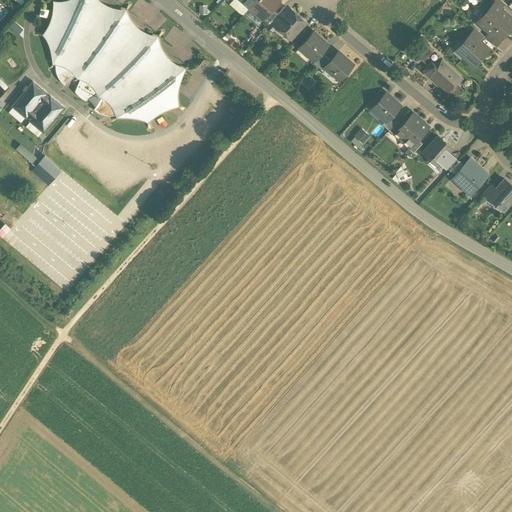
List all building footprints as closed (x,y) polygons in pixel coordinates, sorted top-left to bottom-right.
[(111,10),(107,9),(103,6),(100,4),(97,2),(95,0),(75,0),(71,2),(68,3),(64,4),(59,4),(53,4),(53,9),(52,15),(51,20),(50,24),(48,28),(42,36),(44,39),(46,43),(47,46),(48,48),(49,50),(50,57),(51,63),(55,65),(76,77),(80,80),(97,94),(101,98),(116,116),(119,119),(135,120),(139,121),(142,122),(147,124),(154,117),(159,113),(163,111),(169,109),(177,107),(176,101),(175,94),(176,86),(179,79),(180,75),(182,70),(174,66),(166,60),(161,52),(157,43),(152,38),(144,35),(137,30),(130,24),(126,16),(120,12),(116,11),(111,10)] [(257,0),(240,0),(250,8),(257,0)] [(257,0),(250,8),(263,20),(272,10),(279,2),(276,0),(257,0)] [(511,24),(511,18),(500,8),(499,8),(494,3),(494,4),(477,22),(489,33),(490,33),(498,40),(504,34),(507,32),(508,28),(511,24)] [(277,15),(271,22),(291,39),(305,23),(286,6),(277,15)] [(272,10),(263,20),(269,25),(271,22),(277,15),(272,10)] [(484,36),(475,28),(470,33),(472,35),(473,34),(480,41),(484,36)] [(327,45),(313,32),(301,46),(308,51),(306,54),(313,60),(314,61),(321,53),(327,46),(327,45)] [(498,40),(490,33),(489,33),(485,38),(495,46),(500,41),(498,40)] [(472,35),(458,51),(457,51),(463,56),(461,59),(462,60),(463,59),(471,67),(472,66),(471,66),(479,57),(482,57),(484,55),(483,53),(487,48),(487,49),(488,48),(480,41),(473,34),(472,35)] [(426,45),(416,56),(423,62),(432,51),(426,45)] [(321,53),(314,61),(313,60),(312,62),(317,67),(326,57),(321,53)] [(339,53),(334,59),(333,58),(330,61),(325,67),(326,69),(333,75),(336,73),(341,78),(353,65),(339,53)] [(326,57),(317,67),(323,72),(326,69),(325,67),(330,61),(326,57)] [(463,78),(441,59),(435,65),(431,61),(423,70),(423,73),(429,78),(432,78),(433,77),(444,86),(442,88),(449,93),(451,93),(454,89),(455,86),(463,78)] [(76,77),(55,65),(55,67),(55,73),(57,78),(60,83),(65,87),(74,79),(76,77)] [(0,75),(0,85),(7,93),(12,88),(0,75)] [(80,80),(78,82),(74,93),(77,96),(79,99),(82,100),(86,102),(95,97),(97,94),(80,80)] [(12,108),(26,119),(46,94),(32,83),(12,108)] [(459,84),(456,90),(462,94),(466,88),(459,84)] [(391,100),(384,94),(371,109),(385,121),(386,122),(391,116),(400,106),(392,99),(391,100)] [(64,109),(50,97),(30,122),(44,134),(64,109)] [(116,116),(101,98),(99,100),(93,111),(96,113),(99,115),(102,116),(104,117),(107,117),(110,118),(114,117),(116,116)] [(402,125),(395,133),(403,140),(420,120),(412,113),(402,125)] [(391,116),(386,122),(385,121),(382,125),(388,131),(397,121),(391,116)] [(420,120),(403,140),(410,146),(411,147),(417,139),(428,127),(420,120)] [(397,121),(388,131),(393,135),(395,133),(402,125),(397,121)] [(361,148),(372,135),(364,128),(352,141),(361,148)] [(452,148),(437,135),(423,152),(431,159),(433,157),(435,156),(440,161),(449,152),(452,148)] [(417,139),(411,147),(410,146),(408,148),(413,153),(422,143),(417,139)] [(32,165),(39,158),(25,143),(18,150),(32,165)] [(459,161),(449,152),(440,161),(440,162),(450,171),(459,161)] [(60,170),(45,157),(33,170),(47,183),(60,170)] [(487,174),(469,159),(452,178),(469,194),(487,174)] [(407,171),(395,176),(398,184),(411,178),(407,171)] [(496,188),(489,196),(490,197),(488,199),(502,211),(511,200),(511,185),(504,179),(496,188)] [(491,184),(482,193),(488,199),(490,197),(489,196),(496,188),(491,184)] [(0,233),(0,235),(5,239),(12,229),(7,225),(0,233)]
